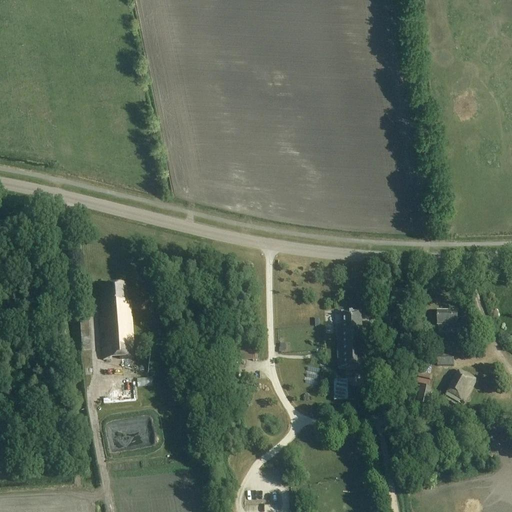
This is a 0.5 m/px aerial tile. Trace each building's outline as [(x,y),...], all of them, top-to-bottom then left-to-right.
[(127,302),(125,285),(101,287),(102,298),(100,299),(101,310),(103,310),(104,317),(100,318),(101,335),(104,335),(105,342),(101,342),(103,360),(135,358),(131,302),(127,302)] [(459,331),(459,313),(439,313),(439,327),(452,326),(452,331),(459,331)] [(362,333),(362,314),(343,314),(343,325),(338,325),(339,370),(366,369),(365,333),(362,333)] [(87,319),(79,319),(81,339),(89,338),(87,319)] [(384,337),(396,337),(396,322),(384,322),(384,337)] [(437,357),(437,367),(454,367),(454,356),(437,357)] [(445,398),(462,408),(478,380),(460,371),(445,398)] [(348,381),(333,382),(334,402),(348,402),(348,381)] [(414,413),(424,416),(431,389),(420,387),(414,413)]
